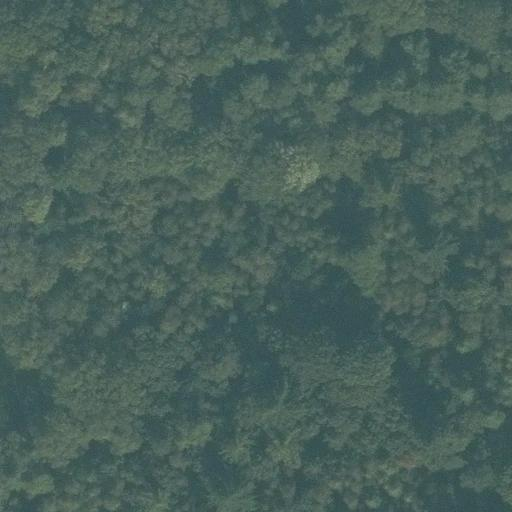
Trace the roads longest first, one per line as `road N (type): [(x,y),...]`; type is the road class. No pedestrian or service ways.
road 1 (track): [(511,121),(0,122)]
road 2 (track): [(138,511),(121,356),(0,220)]
